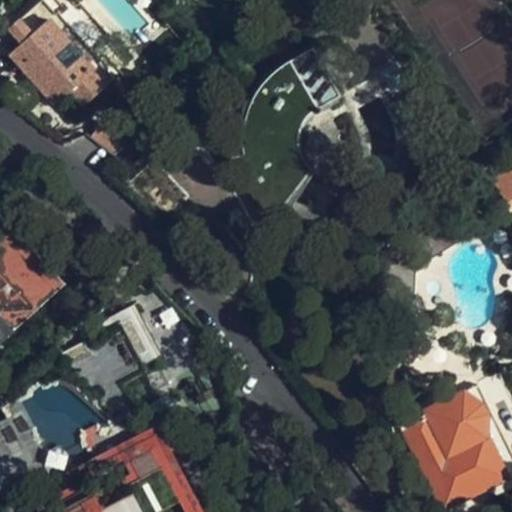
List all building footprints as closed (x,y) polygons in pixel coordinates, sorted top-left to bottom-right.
[(20,41),(11,50),(55,101),(68,90),(81,105),(112,78),(99,63),(95,66),(49,17),(53,13),(41,0),(39,0),(7,28),(20,41)] [(280,0),(280,1),(279,7),(281,13),(288,15),(294,12),(295,4),(292,0),(280,0)] [(474,0),(423,0),(418,15),(462,32),(474,0)] [(0,57),(1,58),(11,50),(0,36),(0,57)] [(266,197),(280,210),(287,215),(316,171),(310,167),(304,162),(300,156),(297,148),(297,135),(301,124),(310,115),(340,98),(312,48),(279,68),(269,76),(260,88),(249,108),(245,123),(244,139),(245,153),(248,164),(255,183),(266,197)] [(398,63),(383,71),(393,91),(408,83),(398,63)] [(357,108),(380,94),(383,93),(374,77),(340,98),(349,112),(357,108)] [(484,135),(473,118),(463,124),(474,142),(484,135)] [(83,138),(104,165),(117,155),(95,129),(83,138)] [(176,228),(194,210),(184,200),(188,196),(153,159),(131,180),(176,228)] [(511,168),(494,180),(511,209),(511,168)] [(383,292),(415,293),(415,268),(456,244),(438,215),(376,254),(377,279),(383,281),(383,292)] [(11,227),(4,233),(58,289),(64,284),(11,227)] [(0,342),(58,289),(4,233),(0,236),(0,342)] [(236,422),(199,372),(171,393),(233,477),(251,464),(232,438),(236,422)] [(499,431),(476,386),(401,423),(443,508),(506,476),(486,437),(499,431)] [(506,476),(511,473),(511,457),(499,431),(486,437),(506,476)] [(152,454),(173,496),(183,491),(162,449),(152,454)] [(180,511),(173,496),(152,454),(150,450),(106,472),(89,480),(83,483),(90,498),(63,511),(180,511)]
